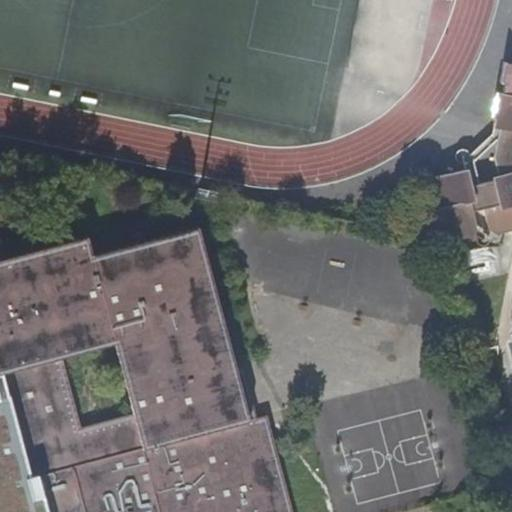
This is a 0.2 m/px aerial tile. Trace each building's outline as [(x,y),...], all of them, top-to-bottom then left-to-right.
[(511,64),(503,63),(499,83),(505,83),(503,95),(496,94),(491,118),(494,118),(492,128),(498,130),(494,157),(499,175),(491,177),(492,181),(469,186),(465,170),(435,177),(441,207),(437,208),(446,240),(472,234),(476,231),(472,211),(483,208),(484,214),(487,227),(496,232),(511,228),(511,64)] [(0,376),(4,375),(28,469),(30,477),(38,475),(48,511),(292,511),(269,421),(268,418),(251,422),(246,403),(236,367),(200,229),(150,242),(145,244),(140,245),(94,257),(91,246),(90,242),(89,238),(0,260),(0,376)] [(450,253),(455,283),(497,276),(492,247),(450,253)] [(48,511),(38,475),(30,477),(28,469),(4,375),(0,376),(0,398),(0,399),(0,398),(0,511),(48,511)] [(438,396),(398,406),(419,490),(459,480),(438,396)]
